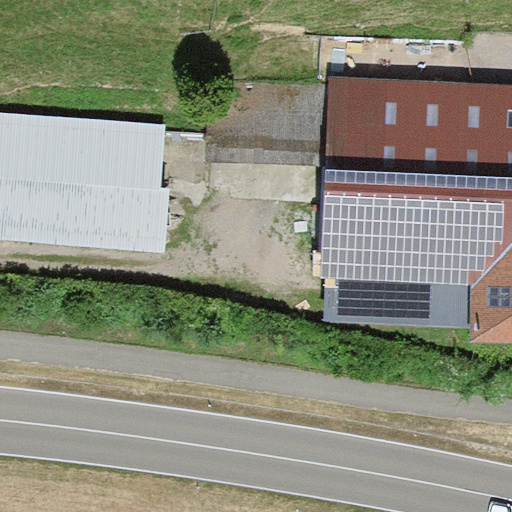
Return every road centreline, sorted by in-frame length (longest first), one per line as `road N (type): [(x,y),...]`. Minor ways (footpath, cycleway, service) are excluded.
road 1 (secondary): [(511,508),(354,474),(0,431)]
road 2 (residential): [(0,348),(511,415)]
